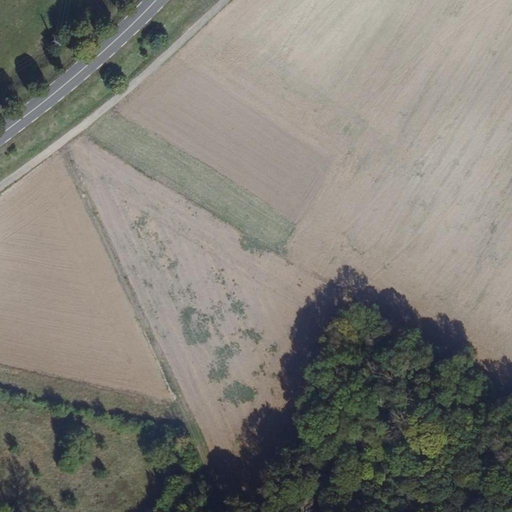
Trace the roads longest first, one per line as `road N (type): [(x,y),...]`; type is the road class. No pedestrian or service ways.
road 1 (track): [(63,141),(223,511)]
road 2 (unclassified): [(0,188),(150,72),(225,0)]
road 3 (primary): [(0,134),(155,0)]
